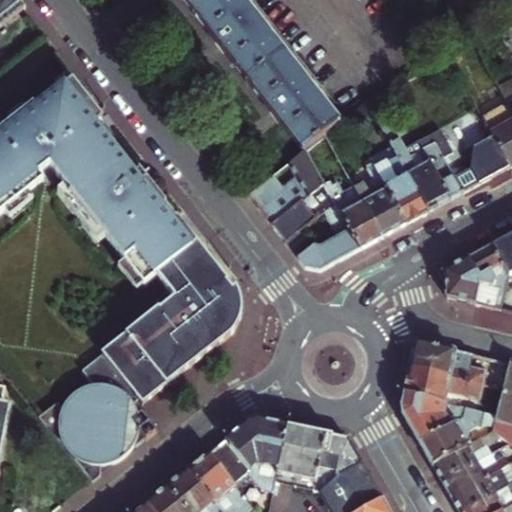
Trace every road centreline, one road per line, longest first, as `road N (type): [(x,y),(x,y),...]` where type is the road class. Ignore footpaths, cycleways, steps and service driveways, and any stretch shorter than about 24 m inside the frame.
road 1 (tertiary): [(312,324),(56,0)]
road 2 (residential): [(106,511),(247,398),(293,380)]
road 3 (tertiary): [(422,511),(363,406)]
